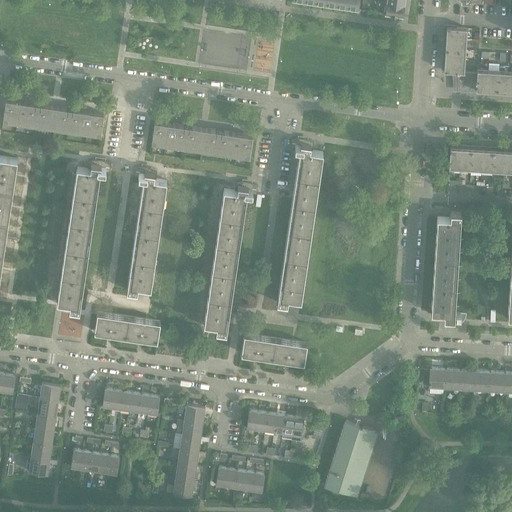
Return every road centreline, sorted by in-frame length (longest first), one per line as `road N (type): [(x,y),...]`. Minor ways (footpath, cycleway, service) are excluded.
road 1 (residential): [(406,342),(322,397),(228,385)]
road 2 (residential): [(280,101),(134,80)]
road 3 (residential): [(406,342),(415,197)]
road 4 (residential): [(228,385),(88,365)]
road 5 (residential): [(419,121),(280,101)]
road 6 (residential): [(134,80),(0,61)]
